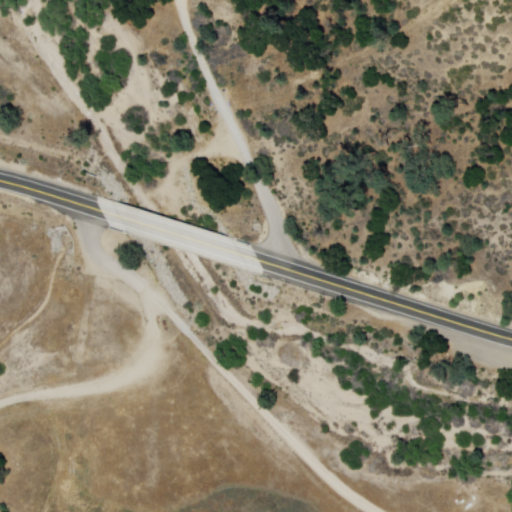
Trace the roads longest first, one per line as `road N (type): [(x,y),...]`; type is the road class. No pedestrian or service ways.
road 1 (residential): [(0,398),(106,380),(139,357),(148,338),(140,289),(90,240),(76,204)]
road 2 (secondary): [(511,340),(246,256)]
road 3 (secondary): [(246,256),(103,212)]
